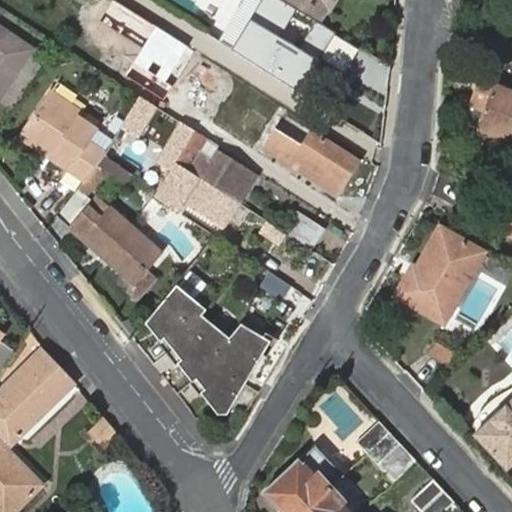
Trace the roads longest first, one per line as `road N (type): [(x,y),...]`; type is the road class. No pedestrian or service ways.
road 1 (residential): [(0,233),(210,505)]
road 2 (residential): [(424,25),(410,174),(329,328)]
road 3 (residential): [(504,511),(329,328)]
road 4 (residential): [(329,328),(210,505)]
